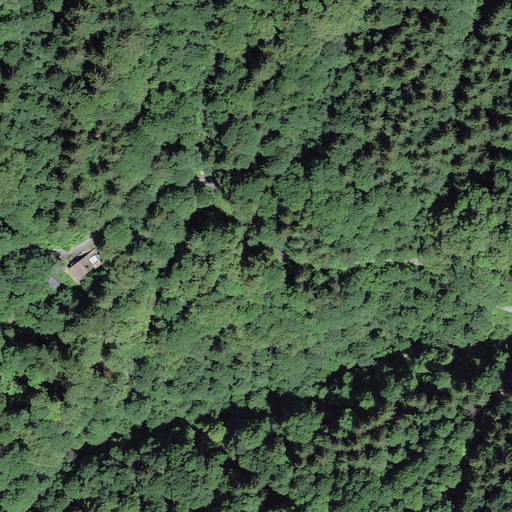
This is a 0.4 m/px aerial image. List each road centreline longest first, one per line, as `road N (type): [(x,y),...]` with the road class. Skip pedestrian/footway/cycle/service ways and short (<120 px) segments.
road 1 (track): [(511,309),(412,260),(299,262),(203,177),(139,205),(67,253),(17,242),(0,247)]
road 2 (track): [(454,511),(481,427),(511,377)]
